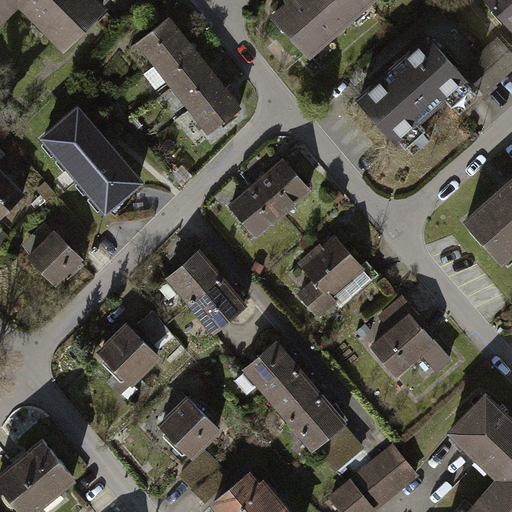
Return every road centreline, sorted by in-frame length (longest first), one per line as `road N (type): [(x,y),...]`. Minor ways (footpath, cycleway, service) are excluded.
road 1 (residential): [(23,366),(284,107)]
road 2 (residential): [(145,511),(23,366)]
road 3 (residential): [(392,230),(511,363)]
road 4 (residential): [(284,107),(392,230)]
road 5 (residential): [(511,126),(392,230)]
